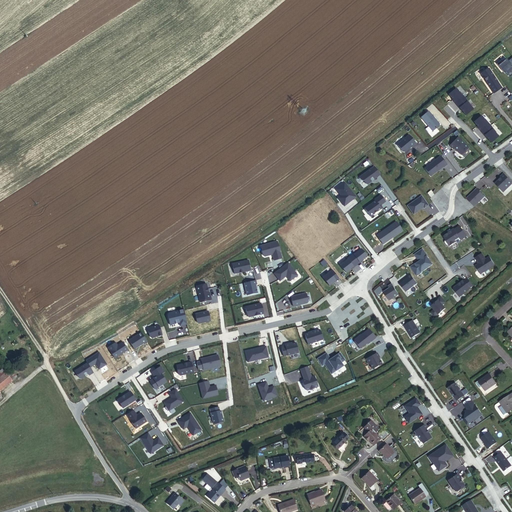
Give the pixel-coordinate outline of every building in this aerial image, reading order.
[(511,55),(499,65),(507,77),(511,73),(511,55)] [(489,70),(481,75),(493,94),(501,89),(489,70)] [(452,98),(455,101),(462,95),(460,92),(459,92),(455,88),(448,94),(452,99),(452,98)] [(455,101),(457,104),(465,98),(462,95),(455,101)] [(457,104),(460,107),(467,101),(465,98),(457,104)] [(467,101),(460,107),(462,110),(462,111),(465,115),(473,109),(469,105),(470,105),(467,101)] [(429,112),(421,118),(432,132),(439,126),(439,125),(437,122),(436,122),(435,120),(429,112)] [(478,126),(480,129),(488,123),(485,119),(484,120),(481,116),(473,122),(477,126),(478,126)] [(480,129),(483,132),(490,126),(488,123),(480,129)] [(483,132),(485,135),(492,129),(490,126),(483,132)] [(492,129),(485,135),(488,138),(487,138),(491,143),(498,137),(495,133),(495,132),(492,129)] [(403,154),(416,144),(410,135),(396,144),(403,154)] [(461,140),(458,137),(449,145),(453,149),(454,148),(461,155),(468,147),(461,140)] [(446,164),(440,156),(424,168),(430,176),(443,166),(443,167),(446,164)] [(359,177),(365,186),(377,177),(376,177),(380,175),(374,167),(359,177)] [(511,182),(504,174),(500,177),(501,178),(495,184),(502,191),(511,182)] [(339,200),(344,206),(356,197),(344,182),(335,189),(340,196),(342,198),(339,200)] [(478,187),(467,197),(475,205),(485,195),(478,187)] [(364,208),(370,216),(377,211),(381,209),(380,208),(380,207),(381,204),(385,202),(380,195),(374,199),(375,201),(364,208)] [(421,196),(407,206),(413,214),(423,207),(424,208),(428,205),(421,196)] [(382,244),(402,230),(395,221),(376,235),(382,244)] [(447,230),(447,231),(448,233),(443,236),(445,240),(444,243),(446,245),(448,246),(449,245),(449,246),(456,242),(455,241),(459,238),(461,240),(466,236),(459,226),(454,230),(454,229),(451,230),(450,229),(449,229),(447,230)] [(282,256),(277,239),(262,244),(263,248),(262,249),(264,254),(265,254),(269,253),(271,252),(271,253),(273,252),(275,258),(282,256)] [(357,252),(356,251),(350,256),(352,260),(356,258),(358,262),(361,259),(362,260),(366,256),(361,249),(357,252)] [(416,276),(432,265),(427,257),(427,256),(422,249),(414,255),(419,262),(415,264),(410,267),(416,276)] [(479,275),(494,265),(489,257),(485,259),(482,254),(473,259),(477,264),(473,267),(479,275)] [(347,259),(352,266),(355,264),(352,260),(350,256),(347,259)] [(232,263),(234,273),(243,271),(246,270),(246,271),(254,269),(252,259),(232,263)] [(349,269),(352,266),(347,259),(343,262),(344,262),(340,265),(345,273),(350,269),(349,269)] [(288,262),(274,272),(280,280),(286,276),(290,281),(298,275),(288,262)] [(329,273),(335,281),(338,278),(332,270),(329,273)] [(322,278),(329,286),(335,281),(329,273),(322,278)] [(417,283),(411,275),(399,284),(405,292),(417,283)] [(453,288),(459,297),(470,289),(469,288),(472,286),(467,279),(464,281),(463,280),(453,288)] [(255,280),(244,282),(247,295),(257,292),(255,284),(256,284),(255,280)] [(196,286),(200,302),(211,299),(209,292),(208,292),(206,283),(196,286)] [(398,294),(392,284),(388,286),(389,288),(383,292),(389,301),(398,294)] [(306,293),(290,296),(293,306),(307,303),(308,301),(306,293)] [(434,310),(430,313),(434,318),(449,305),(442,296),(430,306),(434,310)] [(260,303),(245,306),(247,316),(248,317),(255,315),(255,314),(258,314),(263,313),(260,303)] [(187,323),(183,309),(168,313),(167,315),(170,325),(176,323),(175,322),(179,321),(180,325),(187,323)] [(207,311),(195,314),(197,323),(210,320),(207,311)] [(412,339),(421,333),(413,320),(403,326),(412,339)] [(158,324),(147,328),(150,337),(151,338),(162,334),(158,324)] [(304,334),(308,344),(323,339),(319,329),(315,331),(312,332),(312,331),(304,334)] [(367,344),(375,338),(368,330),(361,336),(360,335),(354,340),(354,341),(359,348),(363,345),(364,344),(365,343),(365,344),(367,344)] [(281,347),(283,356),(298,352),(296,342),(292,343),(289,344),(289,343),(284,344),(285,346),(281,347)] [(245,351),(247,361),(268,357),(265,346),(261,347),(261,348),(259,348),(258,347),(245,351)] [(376,353),(365,359),(368,364),(369,364),(372,369),(381,364),(377,357),(378,357),(376,353)] [(208,356),(200,358),(203,369),(220,365),(217,354),(211,356),(212,356),(208,357),(208,356)] [(193,371),(191,361),(176,365),(178,375),(193,371)] [(93,372),(87,362),(74,370),(79,379),(88,373),(89,375),(93,372)] [(5,373),(10,369),(6,365),(2,369),(5,373)] [(149,381),(154,389),(165,381),(160,374),(163,372),(160,366),(151,372),(154,377),(149,381)] [(314,375),(311,376),(307,366),(300,369),(303,376),(304,379),(302,380),(305,389),(307,390),(318,386),(314,375)] [(0,389),(11,380),(5,373),(2,369),(0,370),(0,389)] [(5,373),(11,380),(16,376),(10,369),(5,373)] [(481,387),(483,391),(495,383),(489,374),(475,384),(478,388),(481,387)] [(207,380),(198,383),(202,398),(217,395),(215,385),(208,387),(208,385),(209,385),(207,380)] [(266,382),(258,385),(263,400),(277,395),(274,386),(267,388),(267,386),(267,385),(266,382)] [(464,396),(455,383),(447,388),(454,398),(456,401),(464,396)] [(175,389),(168,393),(172,398),(170,399),(163,402),(169,410),(183,401),(175,389)] [(120,410),(133,401),(128,393),(121,397),(121,398),(119,399),(115,401),(120,410)] [(511,394),(499,403),(506,414),(511,410),(511,394)] [(403,417),(408,423),(421,414),(416,407),(419,405),(415,399),(404,406),(409,414),(403,417)] [(463,419),(467,425),(481,415),(474,404),(474,405),(471,401),(464,406),(467,410),(464,411),(466,413),(465,414),(464,417),(465,418),(463,419)] [(218,407),(209,409),(213,424),(223,421),(220,410),(219,411),(218,407)] [(131,411),(124,415),(133,430),(144,423),(138,414),(134,417),(131,411)] [(189,413),(177,421),(182,429),(187,426),(189,428),(188,429),(192,435),(200,430),(189,413)] [(363,437),(363,438),(366,441),(367,440),(373,446),(379,440),(382,442),(389,435),(384,430),(377,437),(374,434),(378,430),(370,422),(359,432),(363,437)] [(416,435),(422,444),(430,438),(425,429),(426,429),(423,425),(413,432),(416,436),(416,435)] [(152,438),(147,432),(140,437),(150,453),(163,445),(158,437),(152,441),(151,439),(152,438)] [(485,446),(487,449),(496,442),(489,432),(480,438),(485,445),(485,446)] [(348,439),(343,434),(332,444),(337,450),(348,439)] [(394,453),(386,444),(379,451),(387,460),(394,453)] [(437,472),(448,466),(445,462),(453,457),(447,445),(428,455),(437,472)] [(310,455),(309,452),(301,454),(301,453),(297,454),(297,456),(293,457),(295,464),(299,462),(299,461),(303,460),(303,461),(311,459),(310,455)] [(493,458),(503,472),(511,466),(501,453),(493,458)] [(285,457),(267,461),(268,470),(287,467),(285,457)] [(253,458),(244,461),(245,468),(254,465),(253,458)] [(215,479),(219,476),(213,468),(208,472),(215,479)] [(246,478),(242,468),(239,469),(230,472),(232,478),(236,476),(238,481),(242,479),(242,480),(246,478)] [(375,479),(367,471),(360,478),(368,486),(375,479)] [(212,488),(217,482),(206,473),(201,479),(210,487),(212,488)] [(464,486),(459,479),(456,474),(447,481),(454,491),(456,491),(464,486)] [(212,488),(205,496),(212,501),(213,499),(215,500),(224,489),(217,482),(212,488)] [(422,484),(419,486),(425,496),(428,494),(422,484)] [(178,499),(171,489),(160,497),(165,505),(171,501),(172,503),(178,499)] [(425,497),(420,489),(410,496),(415,504),(425,497)] [(314,493),(306,496),(310,505),(318,502),(325,499),(322,490),(314,494),(314,493)] [(399,506),(392,496),(384,502),(392,511),(399,506)] [(289,511),(295,510),(292,500),(276,505),(278,511),(289,511)] [(478,511),(471,500),(461,506),(465,511),(478,511)]
